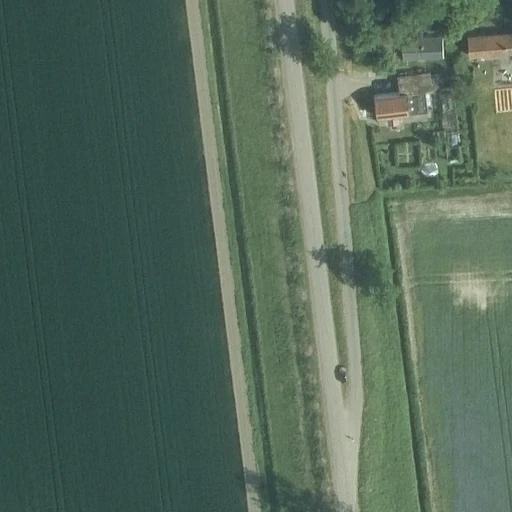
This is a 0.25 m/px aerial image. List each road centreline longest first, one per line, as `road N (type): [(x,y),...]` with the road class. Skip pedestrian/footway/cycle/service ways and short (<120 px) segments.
road 1 (tertiary): [(345,511),(283,0)]
road 2 (unclassified): [(347,511),(355,411),(327,0)]
